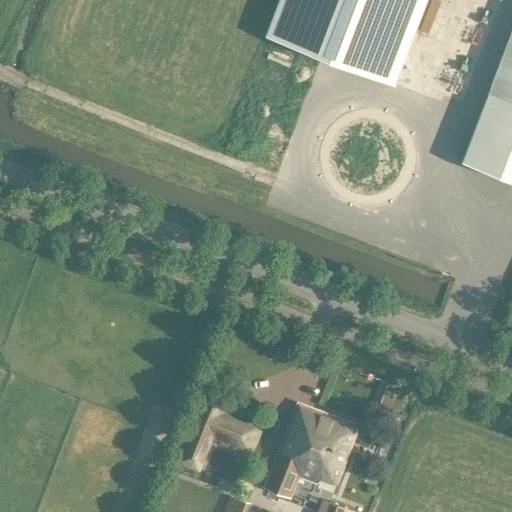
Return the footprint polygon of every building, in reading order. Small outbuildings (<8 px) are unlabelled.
[(285,0),(272,37),(392,83),(423,0),(285,0)] [(511,34),(464,162),(511,179),(511,34)] [(418,240),(442,248),(452,217),(440,213),(441,212),(428,208),(418,240)] [(232,395),(204,383),(173,460),(202,472),(214,442),(251,457),(262,430),(225,414),(232,395)] [(338,484),(362,426),(301,401),(266,487),(295,498),(296,494),(293,493),(301,474),(319,482),(321,477),(338,484)] [(159,511),(176,471),(167,467),(149,511),(159,511)] [(246,511),(250,504),(232,497),(225,511),(246,511)] [(356,511),(357,511),(323,497),(317,511),(356,511)]
